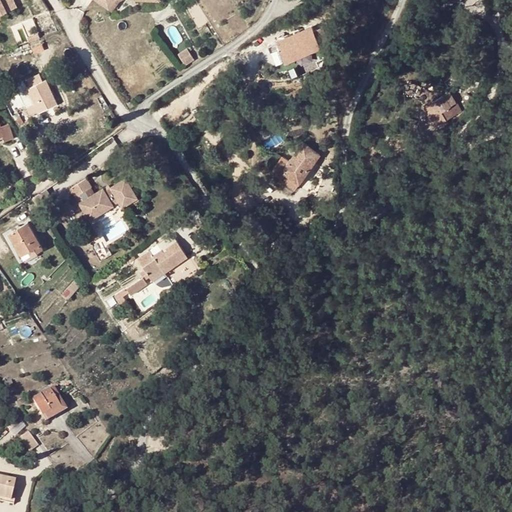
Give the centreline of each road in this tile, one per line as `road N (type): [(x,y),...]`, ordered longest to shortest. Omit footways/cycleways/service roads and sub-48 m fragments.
road 1 (residential): [(99,511),(129,486),(177,376),(232,348),(274,307)]
road 2 (residential): [(338,234),(345,129),(403,0)]
road 3 (residential): [(132,118),(175,149),(274,307)]
road 4 (residential): [(338,234),(458,150),(511,127)]
road 5 (residential): [(132,118),(246,38),(272,15),(276,0)]
road 6 (residential): [(0,214),(132,118)]
